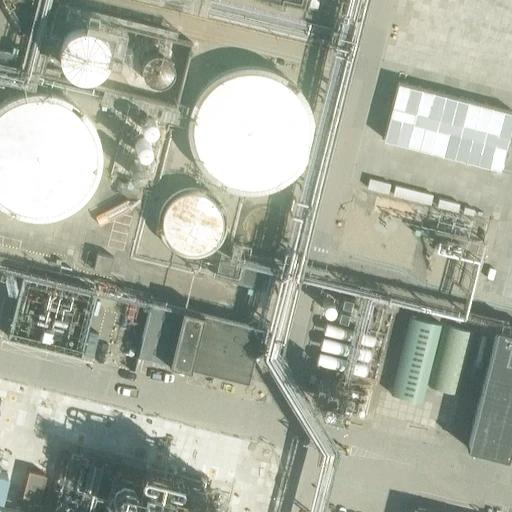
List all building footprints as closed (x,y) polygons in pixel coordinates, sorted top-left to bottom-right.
[(270,0),(306,9),(307,0),(270,0)] [(106,52),(106,46),(104,42),(102,37),(99,34),(95,31),(90,29),(84,27),(80,27),(72,30),(67,32),(64,35),(59,43),(58,47),(57,52),(59,60),(63,68),(67,71),(72,74),(75,75),(80,76),(85,76),(89,75),(94,73),(99,70),(102,65),(104,61),(106,56),(106,52)] [(181,69),(181,63),(179,58),(176,52),(172,47),(168,44),(163,41),(156,39),(151,39),(147,39),(140,41),(133,45),(130,48),(126,53),(124,58),(122,63),(122,69),(122,75),(124,80),(128,87),(131,90),(136,95),(141,96),(147,98),(152,98),(156,98),(163,96),(168,93),(173,89),(176,86),(179,80),(181,75),(181,69)] [(21,55),(0,50),(0,70),(0,71),(0,82),(16,86),(18,74),(17,74),(21,55)] [(312,124),(312,123),(311,111),(308,101),(302,90),(295,82),(286,75),(276,69),(265,66),(255,65),(243,65),(233,68),(222,73),(213,80),(204,90),(199,99),(196,109),(194,122),(195,134),(199,145),(204,155),(210,163),(215,168),(220,172),(230,177),(241,181),(251,182),(260,182),(273,179),(284,173),(293,166),(302,156),(307,147),(310,137),(312,124)] [(100,150),(100,149),(99,137),(95,126),(89,114),(82,107),(75,101),(66,96),(55,92),(42,90),(28,92),(19,95),(9,100),(0,107),(0,190),(7,197),(15,202),(24,205),(32,207),(38,208),(51,207),(60,205),(67,202),(73,199),(81,193),(88,185),(95,174),(99,161),(100,150)] [(225,219),(224,213),(223,208),(220,202),(216,197),(211,193),(205,191),(200,189),(194,189),(188,190),(182,192),(178,194),(174,198),(171,202),(168,208),(166,213),(165,220),(166,226),(168,231),(172,237),(176,242),(181,245),(186,247),(192,248),(197,249),(207,246),(212,243),(217,240),(220,235),(223,230),(224,225),(225,219)] [(289,225),(289,224),(289,219),(288,216),(284,210),(278,206),(274,204),(269,204),(265,204),(261,206),(255,210),(251,217),(249,224),(251,232),(253,235),(255,238),(261,243),(264,244),(269,244),(276,243),(280,241),(283,239),(286,236),(288,232),(289,225)] [(274,264),(239,256),(220,251),(215,275),(268,288),(274,264)] [(5,334),(83,350),(97,282),(18,266),(5,334)] [(176,306),(150,301),(137,355),(247,383),(260,331),(208,318),(209,311),(177,302),(176,306)] [(409,317),(391,395),(421,403),(440,324),(409,317)] [(445,325),(430,386),(459,393),(474,332),(445,325)] [(467,445),(466,447),(508,458),(510,448),(511,448),(511,331),(496,328),(495,330),(496,331),(468,445),(467,445)] [(0,423),(0,511),(207,511),(214,484),(4,441),(7,425),(0,423)]
